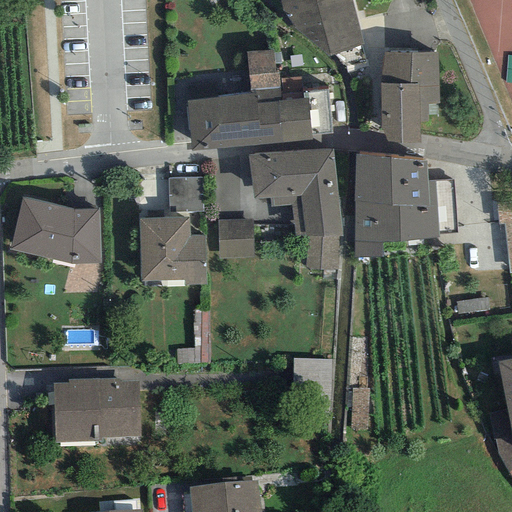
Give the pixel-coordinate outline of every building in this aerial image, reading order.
[(351,0),(278,0),(282,12),(292,26),(328,57),(363,44),(351,0)] [(273,51),(246,53),(249,91),(279,88),(278,71),(274,72),(273,51)] [(437,52),(383,53),(380,84),(381,144),(419,143),(419,122),(427,122),(427,104),(438,104),(437,52)] [(249,95),(244,96),(248,146),(311,140),(311,135),(331,133),(327,90),(280,94),(279,88),(249,91),(249,95)] [(191,151),(248,146),(244,96),(186,101),(191,151)] [(333,150),(246,156),(252,198),(270,197),(299,195),(305,236),(306,238),(338,236),(341,236),(333,150)] [(426,162),(356,155),(354,256),(381,257),(381,242),(437,238),(434,180),(426,180),(426,162)] [(203,177),(167,178),(168,212),(203,212),(203,177)] [(290,205),(295,237),(305,236),(299,195),(270,197),(270,207),(290,205)] [(73,209),(22,197),(9,249),(71,264),(100,264),(98,209),(73,209)] [(511,200),(495,203),(498,225),(504,225),(509,272),(511,272),(511,200)] [(188,217),(138,219),(140,281),(183,280),(183,286),(205,285),(204,235),(189,235),(188,217)] [(252,220),(217,220),(218,259),(252,258),(252,220)] [(337,270),(338,236),(306,238),(303,269),(337,270)] [(486,298),(456,301),(457,314),(487,311),(486,298)] [(208,311),(192,313),(193,348),(176,349),(176,365),(209,364),(208,311)] [(331,360),(292,358),(291,390),(330,391),(331,360)] [(511,359),(497,362),(511,435),(511,359)] [(118,378),(67,380),(68,383),(52,384),(54,443),(100,441),(100,438),(140,437),(138,382),(119,382),(118,378)] [(511,435),(493,440),(498,456),(508,473),(511,468),(511,435)] [(260,511),(257,480),(188,487),(190,511),(260,511)]
